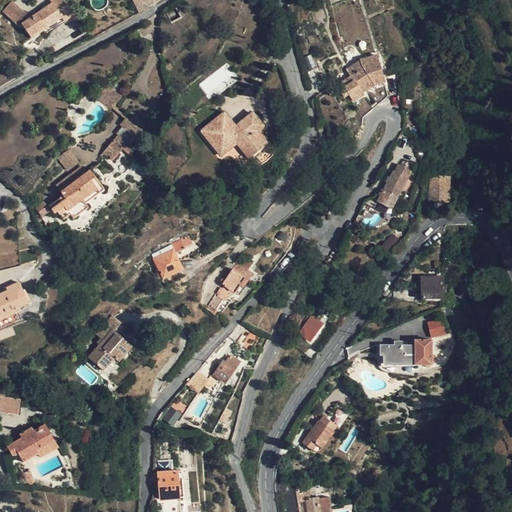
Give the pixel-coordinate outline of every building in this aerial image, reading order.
[(30,18),(11,2),(3,11),(18,26),(21,24),(31,38),(61,18),(64,21),(73,15),(62,0),(50,0),(49,0),(52,4),(30,18)] [(131,0),(138,13),(157,0),(131,0)] [(362,118),(387,97),(381,77),(375,56),(360,61),(362,69),(350,76),(351,77),(342,83),(362,118)] [(346,69),(350,76),(362,69),(360,61),(346,69)] [(121,99),(91,74),(80,88),(111,112),(121,99)] [(250,114),(234,127),(223,113),(201,131),(220,156),(236,143),(249,158),(265,145),(255,132),(261,127),(250,114)] [(122,127),(132,135),(138,141),(149,129),(131,114),(121,126),(122,127)] [(117,136),(113,142),(121,149),(126,152),(129,148),(135,154),(137,151),(126,142),(132,135),(122,127),(115,134),(117,136)] [(121,149),(113,142),(103,154),(111,161),(121,149)] [(129,148),(126,152),(132,157),(135,154),(129,148)] [(58,160),(67,172),(77,164),(68,152),(58,160)] [(85,174),(81,168),(76,172),(81,179),(86,176),(85,174)] [(400,168),(396,174),(406,179),(409,173),(400,168)] [(91,194),(93,198),(103,190),(89,171),(85,174),(86,176),(81,179),(76,172),(55,187),(62,197),(49,207),(53,214),(56,213),(62,220),(69,216),(72,220),(88,208),(85,204),(82,200),(91,194)] [(406,179),(396,174),(391,172),(374,202),(388,210),(406,179)] [(450,201),(450,176),(428,177),(429,202),(450,201)] [(85,204),(93,198),(91,194),(82,200),(85,204)] [(43,202),(34,209),(40,217),(49,211),(43,202)] [(161,276),(162,278),(181,269),(178,261),(187,256),(187,254),(184,249),(192,246),(188,236),(151,255),(158,269),(155,271),(158,277),(161,276)] [(284,245),(288,240),(281,236),(278,242),(284,245)] [(195,252),(192,246),(184,249),(187,254),(195,252)] [(236,263),(227,276),(225,278),(223,279),(221,280),(221,282),(224,285),(217,296),(215,294),(207,307),(214,312),(222,301),(247,280),(248,278),(243,276),(246,270),(236,263)] [(252,273),(246,270),(243,276),(248,278),(252,273)] [(443,278),(422,278),(422,298),(442,297),(443,297),(443,278)] [(0,318),(14,313),(13,309),(26,305),(19,285),(7,289),(8,292),(0,294),(0,318)] [(184,318),(191,312),(184,304),(178,310),(184,318)] [(322,324),(312,316),(299,334),(309,341),(322,324)] [(445,335),(443,319),(427,322),(430,338),(445,335)] [(89,358),(103,370),(114,358),(118,361),(131,345),(113,330),(89,358)] [(395,346),(380,346),(380,355),(384,356),(384,365),(431,364),(431,341),(415,341),(415,346),(401,346),(401,342),(395,342),(395,346)] [(304,356),(312,361),(319,353),(310,347),(304,356)] [(222,362),(213,376),(218,379),(224,383),(238,362),(230,356),(225,363),(222,362)] [(212,389),(218,379),(213,376),(210,381),(200,375),(191,388),(202,395),(207,386),(212,389)] [(0,413),(19,415),(21,401),(0,397),(0,413)] [(170,406),(162,419),(173,426),(182,413),(170,406)] [(319,421),(303,443),(313,451),(315,452),(318,452),(320,451),(322,449),(334,432),(319,421)] [(24,462),(39,453),(37,450),(55,440),(47,425),(34,431),(33,429),(21,435),(23,439),(8,447),(14,458),(21,455),(24,462)] [(59,446),(55,440),(37,450),(39,453),(41,457),(59,446)] [(184,498),(182,487),(178,487),(177,471),(173,471),(158,473),(160,500),(178,498),(184,498)] [(301,511),(296,486),(281,489),(285,511),(301,511)] [(318,498),(306,500),(307,511),(330,511),(328,498),(318,500),(318,498)]
